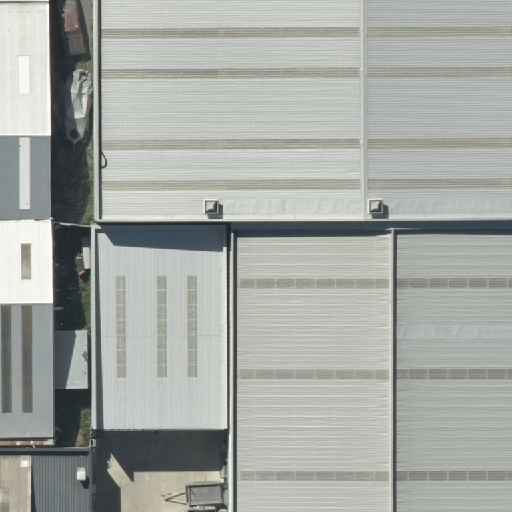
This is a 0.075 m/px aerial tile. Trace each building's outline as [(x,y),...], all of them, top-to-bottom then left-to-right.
[(0,0),(0,395),(37,395),(46,0),(0,0)] [(343,0),(79,0),(82,226),(221,225),(345,224),(343,0)] [(511,0),(343,0),(345,224),(511,222),(511,0)] [(511,511),(511,222),(345,224),(221,225),(82,226),(83,430),(224,429),(224,511),(511,511)] [(37,395),(0,395),(0,511),(80,511),(80,394),(37,395)]
